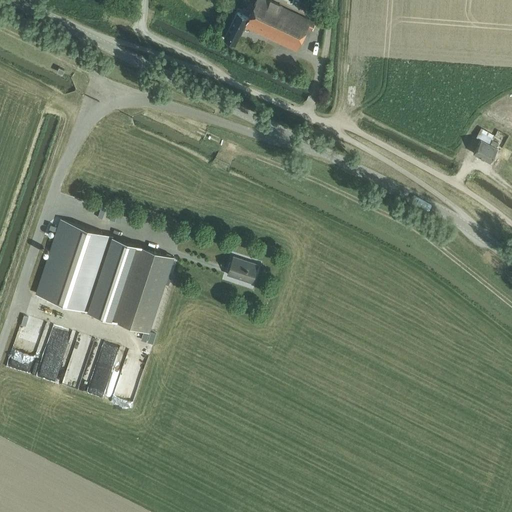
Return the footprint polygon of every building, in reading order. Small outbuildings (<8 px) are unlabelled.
[(245,25),(297,49),(306,28),(311,31),(316,20),(272,0),(257,0),(249,18),(237,12),(225,38),(237,43),(245,25)] [(474,152),(491,162),(498,148),(496,147),(499,142),(493,139),(495,135),(482,128),(477,136),(481,138),(474,152)] [(114,236),(62,219),(38,293),(89,310),(114,236)] [(114,236),(89,310),(112,318),(136,243),(114,236)] [(136,243),(112,318),(150,330),(165,284),(168,276),(175,256),(136,243)] [(234,256),(228,274),(252,282),(258,264),(234,256)] [(144,329),(141,340),(146,341),(150,331),(144,329)] [(151,332),(147,342),(153,344),(156,333),(151,332)]
